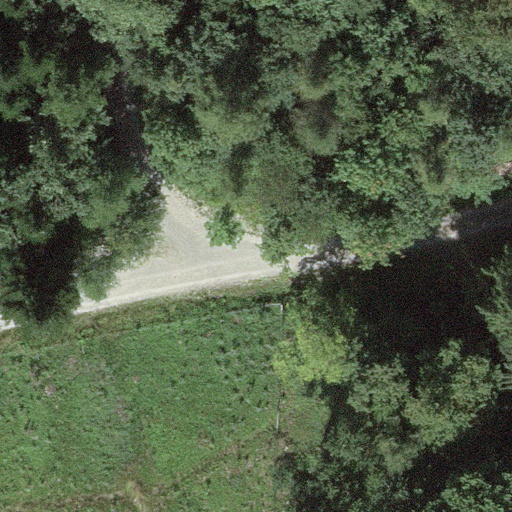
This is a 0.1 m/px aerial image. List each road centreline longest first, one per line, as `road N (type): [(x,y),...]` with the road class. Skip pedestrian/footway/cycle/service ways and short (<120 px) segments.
road 1 (track): [(86,0),(159,283),(0,304)]
road 2 (track): [(159,283),(511,216)]
